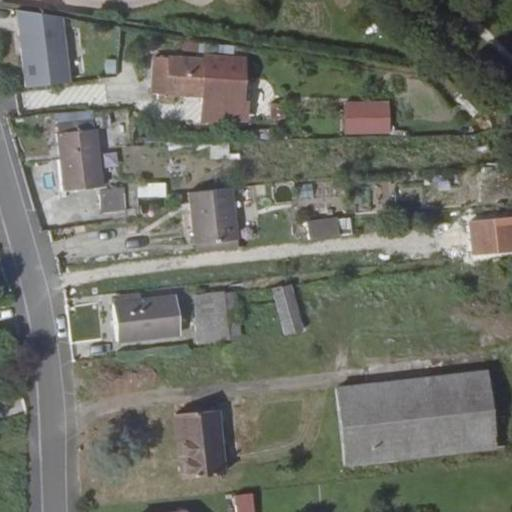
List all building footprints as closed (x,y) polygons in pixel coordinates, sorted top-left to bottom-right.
[(69,84),(62,17),(15,8),(23,88),(69,84)] [(199,97),(203,66),(153,58),(149,89),(163,91),(162,96),(169,98),(170,92),(199,97)] [(204,65),(203,66),(199,97),(195,122),(239,128),(241,111),(237,111),(242,69),(204,65)] [(340,101),(340,133),(387,132),(386,100),(340,101)] [(101,187),(96,128),(53,131),(57,191),(101,187)] [(227,158),(226,142),(207,143),(207,159),(227,158)] [(135,198),(163,196),(162,182),(133,185),(135,198)] [(94,190),(100,214),(125,209),(119,184),(94,190)] [(225,190),(196,192),(201,246),(229,244),(225,190)] [(511,217),(466,219),(467,253),(511,252),(511,217)] [(342,243),(351,242),(350,225),(340,226),(342,243)] [(310,246),(342,243),(340,226),(309,228),(310,246)] [(229,253),(229,244),(201,246),(202,255),(229,253)] [(313,329),(309,285),(308,281),(292,282),(292,287),(296,330),(313,329)] [(206,314),(207,338),(242,335),(238,292),(226,293),(227,312),(206,314)] [(122,340),(186,333),(184,297),(118,304),(122,340)] [(341,463),(493,446),(484,370),(333,386),(341,463)] [(171,415),(180,479),(221,474),(212,410),(171,415)]
